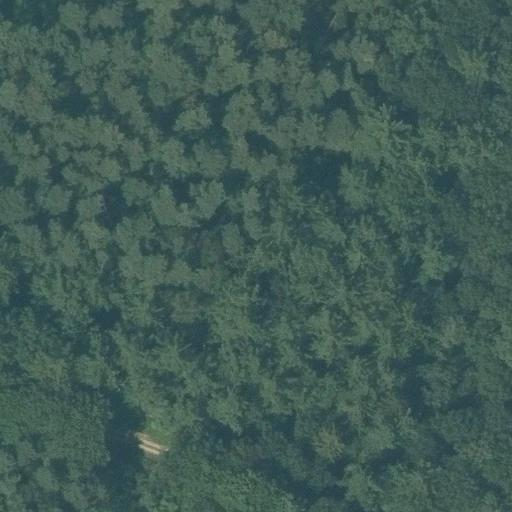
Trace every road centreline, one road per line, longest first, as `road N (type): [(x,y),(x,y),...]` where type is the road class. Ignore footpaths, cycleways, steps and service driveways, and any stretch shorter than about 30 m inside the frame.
road 1 (track): [(362,0),(196,470)]
road 2 (track): [(196,470),(0,395)]
